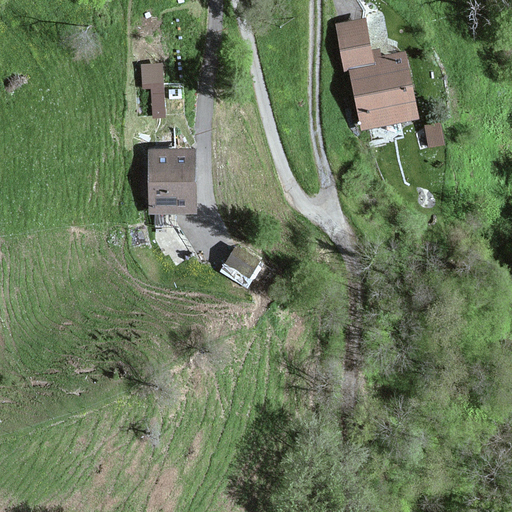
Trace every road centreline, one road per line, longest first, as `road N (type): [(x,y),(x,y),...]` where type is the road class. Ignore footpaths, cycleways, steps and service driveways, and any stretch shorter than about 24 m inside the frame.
road 1 (track): [(354,511),(349,452),(359,297),(322,201)]
road 2 (unclassified): [(239,0),(290,186),(311,204),(330,185)]
